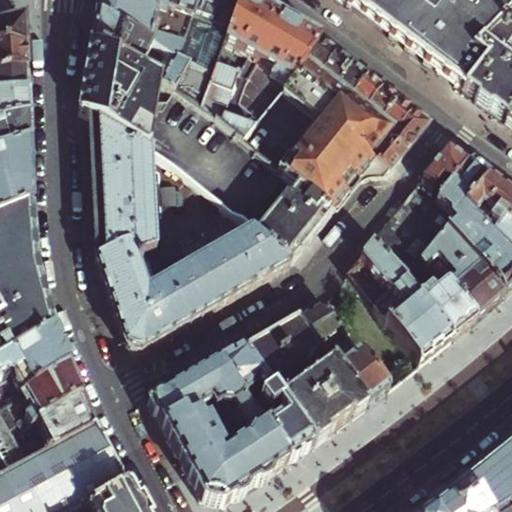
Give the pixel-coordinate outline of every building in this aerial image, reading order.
[(98,0),(95,19),(177,65),(193,23),(228,35),(240,0),(239,0),(98,0)] [(252,7),(240,0),(228,35),(222,50),(247,63),(252,66),(257,69),(290,86),(304,67),(318,46),(303,37),(275,20),(252,7)] [(511,11),(511,0),(350,0),(345,7),(409,56),(460,94),(482,67),(470,57),(483,44),(511,11)] [(511,11),(483,44),(498,55),(502,50),(511,57),(511,11)] [(177,65),(95,19),(92,34),(89,48),(113,61),(159,86),(174,95),(189,71),(177,65)] [(24,45),(23,23),(0,29),(0,53),(24,52),(24,45)] [(228,35),(193,23),(177,65),(189,71),(212,79),(215,71),(222,50),(228,35)] [(482,67),(460,94),(486,114),(501,125),(511,109),(511,57),(502,50),(498,55),(483,44),(470,57),(482,67)] [(318,78),(334,58),(328,54),(318,46),(304,67),(318,78)] [(103,132),(113,61),(89,48),(80,96),(78,109),(77,118),(87,123),(103,132)] [(0,53),(0,78),(25,78),(25,67),(24,52),(0,53)] [(334,90),(350,70),(343,65),(334,58),(318,78),(334,90)] [(103,132),(147,157),(149,147),(155,106),(159,86),(113,61),(103,132)] [(318,78),(304,67),(290,86),(282,97),(280,101),(317,131),(285,169),(278,177),(296,192),(330,221),(337,212),(345,202),(351,195),(359,190),(366,187),(381,187),(386,181),(368,166),(387,143),(393,136),(379,126),(365,114),(350,103),(334,90),(318,78)] [(350,103),(365,83),(359,77),(350,70),(334,90),(350,103)] [(202,114),(221,129),(224,119),(236,84),(239,78),(215,71),(212,79),(200,112),(202,114)] [(0,78),(0,99),(26,99),(26,91),(25,78),(0,78)] [(365,114),(380,94),(376,91),(365,83),(350,103),(365,114)] [(379,126),(395,106),(389,101),(380,94),(365,114),(379,126)] [(0,130),(27,125),(26,115),(26,99),(0,99),(0,130)] [(393,136),(411,118),(405,114),(395,106),(379,126),(393,136)] [(511,109),(501,125),(511,133),(511,109)] [(405,158),(427,131),(420,125),(411,118),(393,136),(387,143),(405,158)] [(224,119),(221,129),(242,147),(255,130),(224,119)] [(103,132),(87,123),(94,252),(95,267),(125,254),(133,257),(137,267),(143,265),(142,261),(156,256),(151,159),(147,157),(103,132)] [(0,155),(28,149),(27,143),(27,125),(0,130),(0,155)] [(368,166),(386,181),(397,167),(405,158),(387,143),(368,166)] [(0,223),(30,211),(29,176),(28,149),(0,155),(0,223)] [(455,168),(443,159),(414,194),(428,205),(430,201),(438,206),(463,174),(455,168)] [(194,191),(171,173),(166,182),(178,190),(170,202),(180,209),(194,191)] [(511,269),(461,218),(484,189),(472,180),(463,174),(438,206),(430,201),(428,205),(414,194),(368,252),(401,286),(415,269),(426,255),(441,237),(502,303),(511,294),(511,269)] [(511,209),(484,189),(461,218),(511,269),(511,209)] [(313,242),(330,221),(296,192),(279,213),(256,240),(255,241),(289,270),(297,262),(313,242)] [(242,230),(256,240),(279,213),(264,203),(242,230)] [(0,370),(52,336),(50,331),(49,325),(45,312),(38,288),(37,280),(35,263),(33,246),(31,228),(30,211),(0,223),(0,370)] [(234,223),(184,254),(194,269),(250,237),(242,230),(234,223)] [(137,267),(133,257),(125,254),(95,267),(124,354),(127,357),(131,359),(136,360),(141,358),(289,270),(255,241),(250,237),(194,269),(157,291),(147,297),(137,267)] [(426,255),(454,287),(444,295),(472,329),(491,312),(502,303),(441,237),(426,255)] [(345,281),(417,373),(437,357),(449,347),(401,286),(368,252),(350,274),(345,281)] [(444,295),(440,298),(415,269),(401,286),(449,347),(465,335),(472,329),(444,295)] [(379,403),(388,396),(348,346),(340,353),(334,343),(341,338),(321,310),(295,325),(364,415),(379,403)] [(295,325),(273,338),(253,350),(240,358),(309,454),(331,438),(357,420),(364,415),(295,325)] [(53,340),(52,336),(0,370),(0,413),(6,410),(17,403),(67,373),(58,352),(53,340)] [(215,372),(284,471),(299,461),(309,454),(240,358),(215,372)] [(148,411),(178,467),(199,506),(213,510),(223,511),(265,485),(276,477),(284,471),(215,372),(148,411)] [(74,389),(67,373),(17,403),(19,408),(24,405),(31,417),(15,426),(6,410),(0,413),(0,425),(9,443),(36,428),(79,402),(74,389)] [(88,424),(79,402),(36,428),(48,455),(50,454),(51,457),(93,436),(88,424)] [(0,511),(98,511),(126,497),(111,471),(93,436),(51,457),(50,454),(48,455),(40,460),(41,462),(24,472),(9,443),(0,425),(0,511)] [(511,511),(511,455),(508,459),(490,473),(445,509),(447,511),(461,511),(472,503),(478,511),(511,511)] [(133,511),(126,497),(98,511),(133,511)] [(478,511),(472,503),(461,511),(447,511),(445,509),(439,511),(478,511)]
